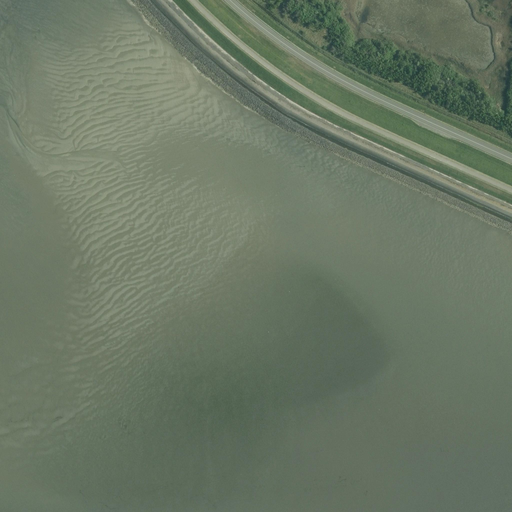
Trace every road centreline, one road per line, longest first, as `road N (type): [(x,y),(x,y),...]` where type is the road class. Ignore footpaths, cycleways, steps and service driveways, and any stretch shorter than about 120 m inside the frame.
road 1 (unclassified): [(511,191),(338,111),(272,70),(191,0)]
road 2 (trunk): [(511,159),(325,72),(228,0)]
